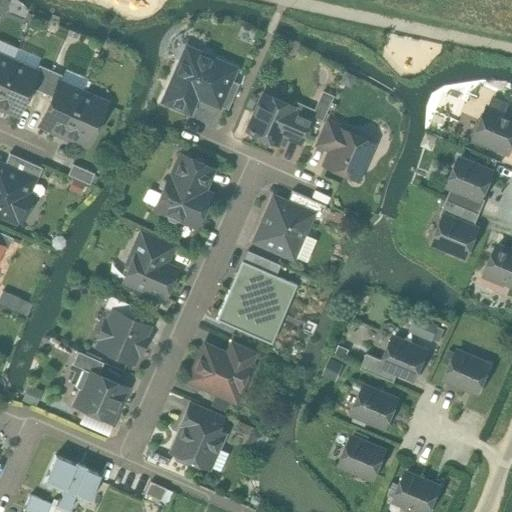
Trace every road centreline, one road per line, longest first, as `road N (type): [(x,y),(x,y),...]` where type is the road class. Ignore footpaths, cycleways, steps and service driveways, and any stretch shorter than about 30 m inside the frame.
road 1 (residential): [(258,158),(121,459)]
road 2 (residential): [(121,459),(242,511)]
